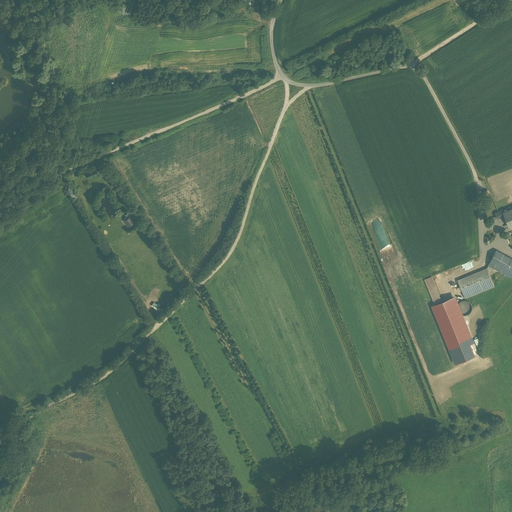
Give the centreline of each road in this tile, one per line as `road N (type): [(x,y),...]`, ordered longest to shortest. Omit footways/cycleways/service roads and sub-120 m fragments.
road 1 (track): [(0,393),(14,412),(39,408),(109,374),(133,352),(234,247),(286,108)]
road 2 (unclassified): [(280,0),(272,53),(292,83),(312,86),(414,63),(420,69),(476,175),(480,226)]
road 3 (track): [(0,162),(44,100),(62,88),(180,64),(191,72),(276,67)]
road 4 (track): [(0,196),(282,76)]
